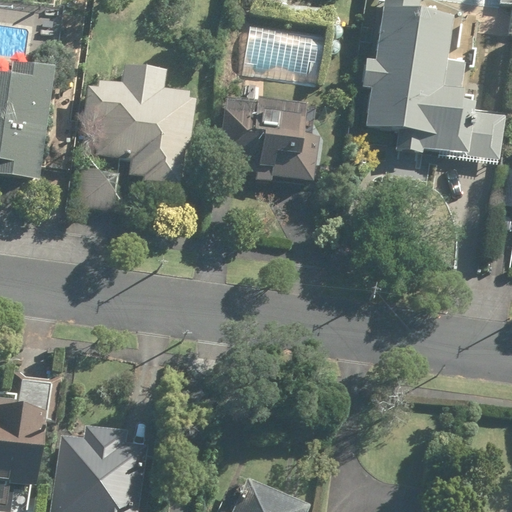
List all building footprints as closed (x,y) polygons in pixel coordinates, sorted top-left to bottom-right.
[(400,150),(502,164),(509,117),(466,111),(473,66),(456,64),(462,20),(389,10),(372,131),(403,135),(400,150)] [(332,39),(255,27),(247,77),(324,89),(332,39)] [(0,178),(44,185),(61,70),(20,65),(18,80),(0,77),(0,178)] [(185,188),(187,171),(188,171),(198,96),(170,93),(173,74),(129,68),(126,95),(93,91),(84,158),(137,165),(135,181),(185,188)] [(313,110),(231,101),(224,163),(262,167),(261,181),(318,187),(323,149),(309,147),(313,110)] [(123,178),(84,172),(79,209),(118,214),(123,178)] [(15,394),(0,393),(0,479),(53,482),(56,407),(15,406),(15,394)] [(143,511),(150,444),(132,442),(133,434),(88,431),(87,438),(62,436),(55,511),(143,511)] [(308,511),(312,504),(241,473),(224,511),(308,511)]
